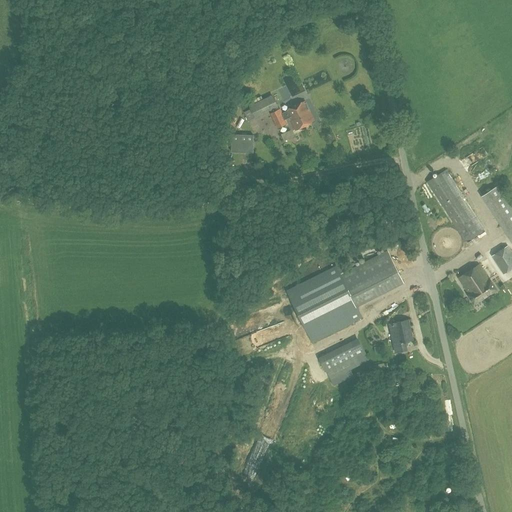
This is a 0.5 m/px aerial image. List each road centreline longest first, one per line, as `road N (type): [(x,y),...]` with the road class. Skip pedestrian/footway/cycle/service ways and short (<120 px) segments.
road 1 (unclassified): [(483,511),(368,0)]
road 2 (unknown): [(0,190),(25,201),(165,206),(403,158)]
